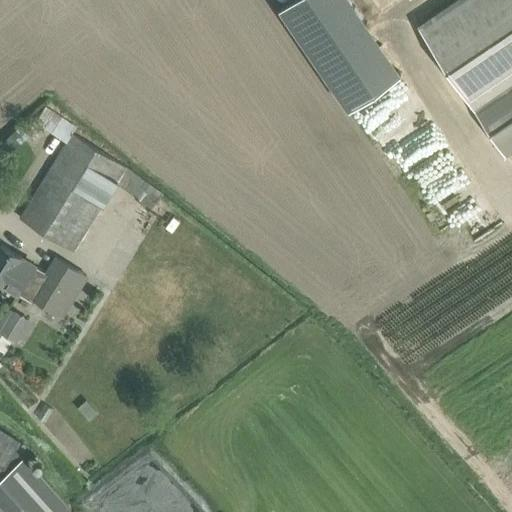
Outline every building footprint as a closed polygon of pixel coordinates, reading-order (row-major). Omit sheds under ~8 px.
[(279,0),(274,3),(342,107),(396,71),(349,0),(279,0)] [(511,0),(454,0),(418,24),(506,155),(511,150),(511,0)] [(162,193),(127,167),(73,133),(20,218),(75,251),(118,182),(152,208),(162,193)] [(451,233),(489,212),(456,155),(440,164),(435,156),(413,168),(451,233)] [(35,301),(61,318),(88,278),(57,257),(46,272),(1,244),(0,245),(0,281),(33,304),(35,301)] [(0,347),(5,351),(28,319),(8,305),(0,316),(0,347)] [(0,475),(16,449),(21,442),(0,428),(0,475)] [(0,475),(0,511),(70,511),(68,510),(69,509),(16,449),(0,475)]
